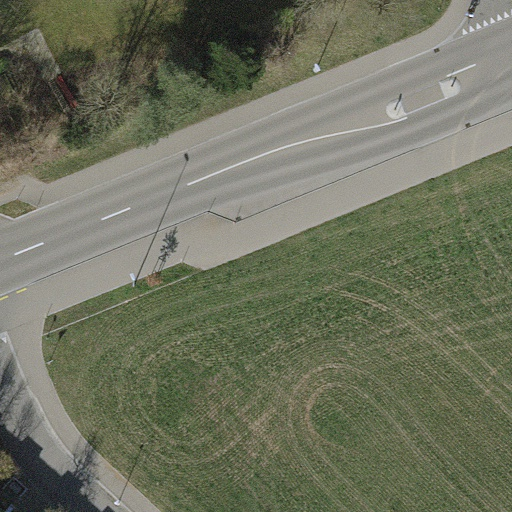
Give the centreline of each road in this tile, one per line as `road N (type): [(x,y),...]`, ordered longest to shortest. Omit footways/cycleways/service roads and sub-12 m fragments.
road 1 (tertiary): [(511,51),(0,259)]
road 2 (residential): [(0,375),(33,447),(92,511)]
